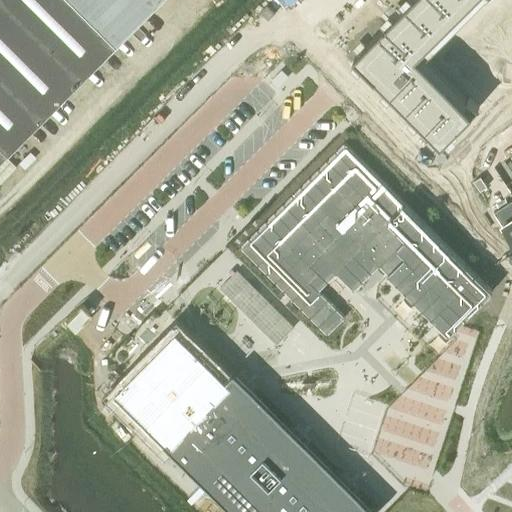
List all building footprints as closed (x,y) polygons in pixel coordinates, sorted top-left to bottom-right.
[(0,0),(0,158),(157,0),(0,0)] [(411,0),(355,56),(441,143),(473,112),(418,56),(474,0),(411,0)] [(345,139),(239,244),(326,331),(345,312),(319,286),(335,269),(353,287),(379,262),(384,266),(449,333),(493,289),(401,196),(345,139)] [(475,179),(474,180),(480,190),(487,186),(480,175),(475,179)] [(511,199),(494,211),(503,224),(511,238),(511,199)] [(237,269),(220,287),(277,343),(294,326),(237,269)] [(177,333),(118,393),(237,511),(366,511),(369,509),(249,391),(242,399),(177,333)]
